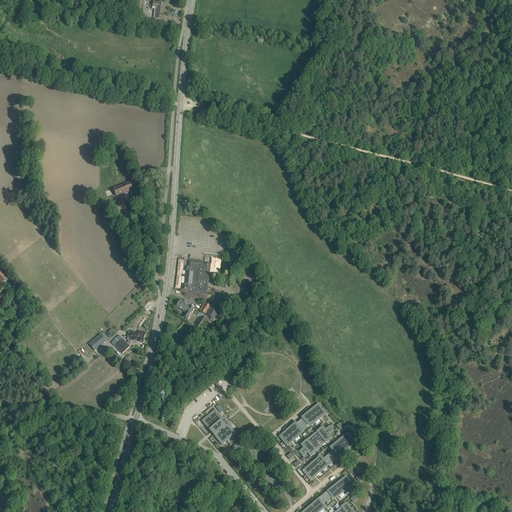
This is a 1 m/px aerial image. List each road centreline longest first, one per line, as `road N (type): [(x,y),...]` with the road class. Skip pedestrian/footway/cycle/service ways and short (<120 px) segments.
road 1 (tertiary): [(135,420),(167,277),(194,0)]
road 2 (track): [(181,105),(511,193)]
road 3 (unclassified): [(263,511),(219,457),(135,420)]
